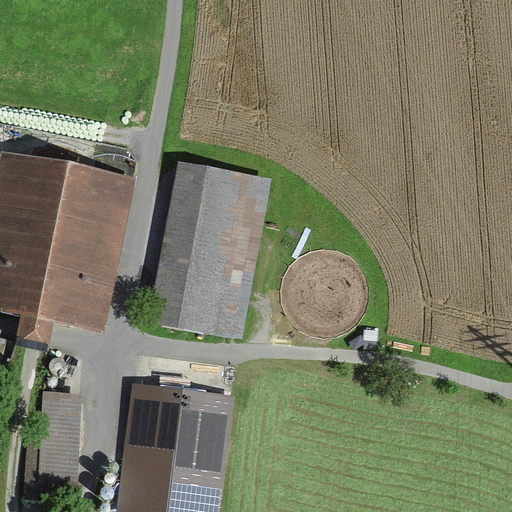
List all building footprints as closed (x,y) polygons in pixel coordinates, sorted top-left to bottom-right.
[(122,185),(2,161),(0,169),(0,307),(94,327),(122,185)] [(263,188),(181,171),(150,323),(231,340),(263,188)] [(371,296),(369,282),(362,269),(352,258),(338,251),(323,249),(308,252),(294,261),(285,273),(280,288),(280,303),(285,318),(295,330),(308,337),(322,340),(337,339),(350,333),(361,323),(368,310),(371,296)] [(214,511),(229,404),(133,391),(117,509),(140,511),(214,511)] [(33,392),(25,502),(77,505),(85,396),(33,392)]
